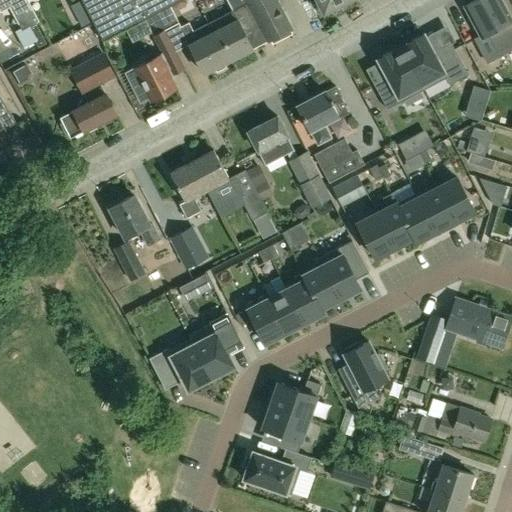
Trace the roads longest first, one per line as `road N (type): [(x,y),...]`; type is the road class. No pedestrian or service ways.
road 1 (residential): [(0,228),(54,185),(402,7)]
road 2 (residential): [(511,280),(453,274),(267,370),(228,411),(197,511)]
